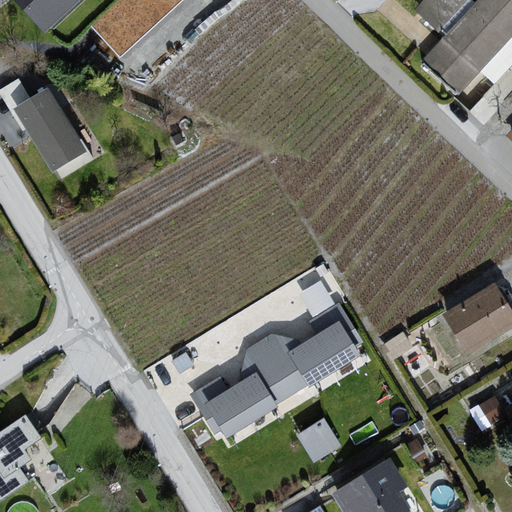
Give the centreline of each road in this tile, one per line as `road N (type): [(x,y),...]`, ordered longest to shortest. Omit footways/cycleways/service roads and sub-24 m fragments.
road 1 (residential): [(511,189),(315,0)]
road 2 (residential): [(87,319),(205,511)]
road 3 (residential): [(0,178),(87,319)]
